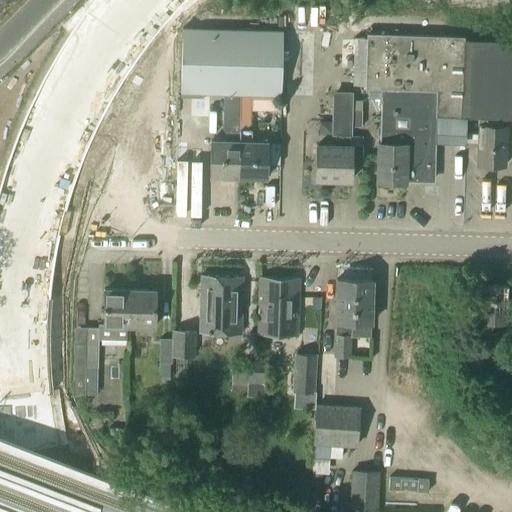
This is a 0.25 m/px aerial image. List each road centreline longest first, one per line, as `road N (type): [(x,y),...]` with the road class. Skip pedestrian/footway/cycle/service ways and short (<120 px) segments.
road 1 (primary): [(36,511),(13,345),(21,243),(65,112),(103,42),(138,0)]
road 2 (residential): [(511,248),(194,234),(179,241),(87,240)]
road 3 (primary): [(113,0),(45,109),(10,199),(0,259)]
